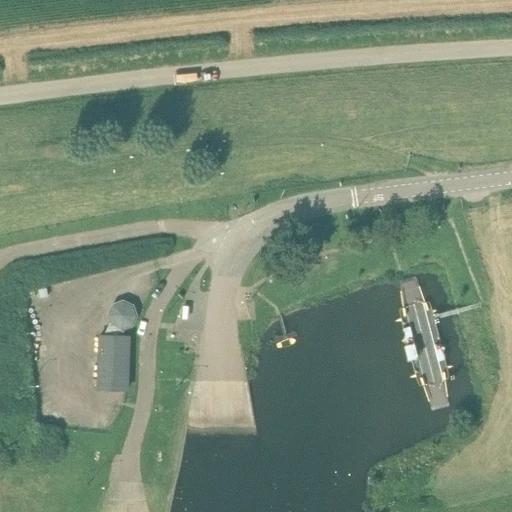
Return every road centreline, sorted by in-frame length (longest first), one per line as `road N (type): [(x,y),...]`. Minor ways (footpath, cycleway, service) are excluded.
road 1 (unclassified): [(511,48),(294,63),(0,99)]
road 2 (unclassified): [(130,511),(149,328),(210,233)]
road 3 (tertiary): [(234,244),(306,206),(511,179)]
road 4 (unclassified): [(0,259),(183,226),(210,233)]
road 5 (tertiary): [(220,431),(219,300),(234,244)]
